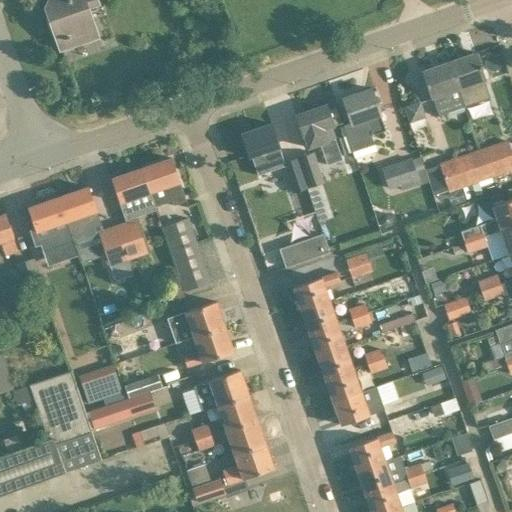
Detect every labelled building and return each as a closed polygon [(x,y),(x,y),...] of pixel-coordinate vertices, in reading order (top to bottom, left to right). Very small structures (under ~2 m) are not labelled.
[(53,0),(54,1),(52,2),(50,6),(51,10),(48,11),(51,18),(47,20),(51,31),(55,30),(62,50),(96,37),(85,5),(95,1),(95,0),(53,0)] [(476,52),(449,61),(464,106),(476,102),(490,98),(484,80),(485,79),(476,52)] [(440,114),(454,109),(464,106),(449,61),(421,71),(428,90),(430,98),(434,97),(440,114)] [(379,113),(380,113),(371,88),(343,98),(351,122),(343,125),(344,125),(339,127),(342,135),(347,134),(350,144),(354,158),(376,151),(371,135),(385,131),(379,113)] [(406,105),(412,125),(425,122),(419,102),(406,105)] [(343,160),(338,145),(331,126),(341,123),(336,107),(328,110),(326,104),(295,115),(307,149),(319,145),(327,166),(343,160)] [(294,192),(307,188),(297,158),(284,162),(271,123),(241,133),(249,157),(251,156),(257,175),(284,166),(294,192)] [(469,154),(478,180),(511,168),(511,153),(508,141),(469,154)] [(297,158),(307,188),(324,182),(314,152),(297,158)] [(469,154),(439,164),(448,190),(461,186),(478,180),(469,154)] [(141,168),(149,192),(154,206),(155,208),(171,202),(173,205),(186,201),(171,157),(141,168)] [(420,184),(418,178),(426,176),(420,158),(412,160),(411,158),(381,169),(388,191),(399,187),(401,191),(420,184)] [(125,217),(135,213),(154,206),(149,192),(141,168),(111,178),(125,217)] [(478,180),(461,186),(466,199),(483,193),(480,185),(478,180)] [(91,227),(101,224),(95,205),(88,186),(57,197),(65,222),(66,221),(70,233),(71,235),(73,242),(94,234),(91,227)] [(34,226),(40,245),(71,235),(70,233),(66,221),(65,222),(57,197),(28,207),(34,226)] [(511,198),(492,206),(500,230),(511,225),(511,198)] [(382,215),(380,219),(381,224),(385,226),(390,225),(392,221),(391,216),(387,214),(382,215)] [(0,216),(0,241),(5,255),(17,251),(12,237),(13,236),(5,215),(0,216)] [(148,253),(135,218),(114,226),(126,261),(148,253)] [(210,282),(187,218),(163,226),(185,291),(210,282)] [(509,254),(511,252),(511,225),(500,230),(509,254)] [(126,261),(114,226),(97,231),(110,266),(126,261)] [(464,243),(483,236),(480,229),(461,236),(464,243)] [(322,233),(279,248),(285,267),(329,252),(322,233)] [(486,246),(483,236),(464,243),(467,253),(486,246)] [(367,252),(346,259),(353,277),(373,271),(367,252)] [(40,282),(32,259),(16,265),(23,288),(40,282)] [(293,287),(301,310),(330,300),(325,286),(340,281),(337,272),(293,287)] [(480,291),(499,284),(496,276),(477,283),(480,291)] [(184,299),(177,278),(165,283),(172,303),(184,299)] [(430,283),(434,294),(446,289),(443,278),(430,283)] [(503,294),(499,284),(480,291),(484,301),(503,294)] [(409,298),(412,306),(421,302),(418,295),(409,298)] [(407,297),(374,308),(382,331),(414,320),(407,297)] [(444,304),(449,319),(470,312),(465,297),(444,304)] [(301,310),(309,333),(338,323),(330,300),(301,310)] [(167,320),(175,341),(176,343),(193,337),(224,326),(216,301),(197,307),(167,318),(167,320)] [(348,310),(351,319),(367,313),(364,304),(348,310)] [(367,313),(351,319),(355,329),(371,323),(368,315),(367,313)] [(338,323),(309,333),(317,356),(346,346),(338,323)] [(418,333),(415,323),(404,326),(406,332),(412,335),(418,333)] [(123,343),(116,325),(105,329),(112,347),(123,343)] [(184,365),(158,374),(162,386),(194,375),(191,365),(233,350),(224,326),(193,337),(198,350),(183,355),(187,367),(185,367),(184,365)] [(317,356),(325,379),(353,369),(346,346),(317,356)] [(0,391),(14,386),(0,348),(0,391)] [(367,364),(383,358),(380,349),(363,355),(367,364)] [(412,371),(432,365),(427,352),(408,359),(412,371)] [(387,367),(383,358),(367,364),(370,373),(387,367)] [(113,364),(79,376),(88,403),(122,392),(113,364)] [(432,369),(436,381),(445,378),(441,366),(432,369)] [(240,369),(221,376),(193,385),(202,410),(216,405),(248,394),(240,369)] [(361,392),(353,369),(325,379),(333,401),(361,392)] [(100,457),(89,424),(70,371),(29,385),(34,399),(47,439),(0,455),(0,493),(101,459),(100,457)] [(127,398),(162,386),(158,374),(123,386),(127,398)] [(461,382),(469,405),(482,400),(474,378),(461,382)] [(17,405),(34,399),(29,385),(12,391),(17,405)] [(162,387),(162,386),(127,398),(128,399),(131,398),(136,413),(171,401),(166,386),(162,387)] [(341,424),(360,418),(384,409),(381,400),(366,405),(361,392),(333,401),(341,424)] [(248,394),(216,405),(225,429),(257,418),(248,394)] [(130,401),(93,409),(95,422),(133,415),(130,401)] [(444,413),(440,403),(430,406),(433,417),(444,413)] [(493,440),(511,433),(511,417),(488,426),(493,440)] [(257,418),(225,429),(233,454),(265,443),(257,418)] [(196,440),(211,434),(208,424),(192,429),(196,440)] [(159,435),(156,426),(156,425),(140,431),(143,441),(159,435)] [(393,432),(367,440),(349,447),(357,470),(385,460),(380,446),(396,440),(393,432)] [(215,445),(211,434),(196,440),(199,450),(215,445)] [(265,443),(233,454),(238,467),(223,472),(227,483),(274,467),(265,443)] [(400,455),(385,460),(357,470),(365,493),(422,473),(419,465),(405,469),(400,455)] [(451,485),(474,477),(469,462),(446,470),(451,485)] [(192,487),(200,484),(194,468),(188,470),(186,471),(192,487)] [(365,493),(371,511),(384,511),(401,506),(415,501),(411,487),(425,482),(422,473),(365,493)] [(220,477),(200,484),(192,487),(197,503),(225,493),(220,477)] [(468,484),(476,506),(487,502),(479,480),(468,484)]
